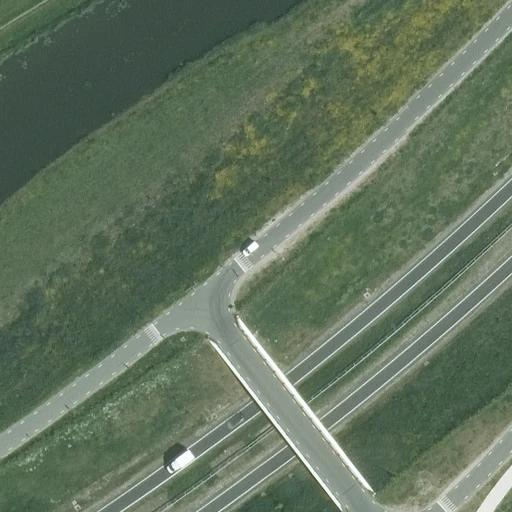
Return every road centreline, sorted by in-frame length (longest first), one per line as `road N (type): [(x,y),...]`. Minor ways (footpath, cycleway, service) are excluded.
road 1 (trunk): [(511,185),(322,352),(108,511)]
road 2 (unclassified): [(511,16),(200,298)]
road 3 (trunk): [(206,511),(511,262)]
road 4 (unclassified): [(200,298),(364,511)]
road 5 (unclassified): [(200,298),(0,446)]
